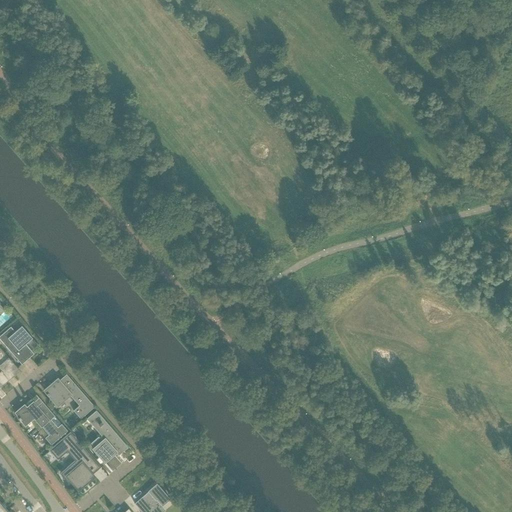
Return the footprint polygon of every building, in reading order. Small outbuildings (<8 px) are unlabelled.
[(29,357),(30,358),(34,354),(25,344),(31,339),(32,339),(21,326),(20,326),(21,327),(15,332),(11,327),(0,336),(0,340),(22,365),(28,360),(27,359),(29,357)] [(0,388),(10,380),(9,379),(12,376),(13,377),(20,371),(18,369),(0,348),(0,388)] [(53,386),(52,385),(45,391),(47,394),(47,395),(48,397),(49,396),(57,406),(70,395),(79,406),(73,411),(80,419),(94,407),(66,375),(59,381),(58,380),(55,382),(56,384),(53,386)] [(24,406),(16,413),(19,418),(18,419),(20,421),(21,421),(25,426),(34,418),(49,435),(45,438),(51,445),(67,431),(63,426),(55,417),(36,395),(36,396),(38,399),(27,409),(24,406)] [(101,436),(99,438),(102,442),(93,450),(104,463),(105,463),(114,455),(113,454),(115,452),(118,456),(128,448),(96,411),(86,419),(101,436)] [(77,489),(80,487),(81,488),(91,479),(90,478),(93,475),(92,474),(99,468),(82,448),(80,449),(75,443),(77,442),(70,434),(51,450),(58,459),(67,451),(79,465),(72,472),(68,468),(61,474),(68,482),(70,481),(77,489)] [(148,492),(134,504),(141,511),(155,511),(170,500),(157,484),(148,492)] [(0,511),(8,511),(5,508),(7,507),(3,502),(1,504),(0,505),(0,511)]
